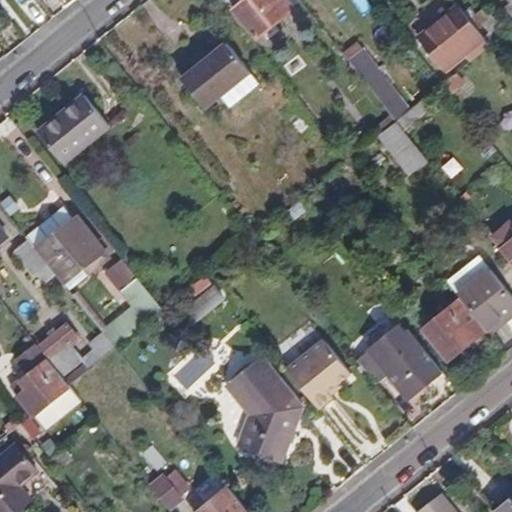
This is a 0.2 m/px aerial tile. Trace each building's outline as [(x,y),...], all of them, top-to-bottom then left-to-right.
[(247,0),(235,10),(258,39),(294,10),(286,0),(247,0)] [(455,15),(443,25),(423,41),(448,74),(457,66),(461,71),(472,62),(490,47),(482,38),(477,42),(455,15)] [(258,82),(228,44),(183,81),(206,110),(225,94),(231,103),(258,82)] [(364,49),(347,60),(397,122),(412,109),(364,49)] [(113,125),(88,96),(41,134),(66,163),(113,125)] [(409,137),(397,122),(396,122),(379,137),(391,152),(409,137)] [(327,187),(307,203),(317,214),(336,198),(327,187)] [(66,210),(29,240),(48,264),(65,283),(88,263),(96,272),(111,259),(78,220),(76,221),(66,210)] [(48,264),(29,240),(15,251),(35,276),(48,264)] [(511,288),(484,254),(450,282),(462,296),(492,334),(511,317),(511,288)] [(163,310),(123,259),(106,272),(135,307),(119,321),(131,335),(163,310)] [(199,322),(228,298),(216,285),(188,308),(199,322)] [(492,334),(462,296),(448,307),(451,311),(427,330),(451,361),(476,341),(479,344),(492,334)] [(131,335),(119,321),(104,332),(116,347),(131,335)] [(369,344),(373,348),(399,327),(396,324),(369,344)] [(80,335),(71,325),(42,348),(65,375),(85,358),(75,346),(80,342),(77,337),(80,335)] [(373,348),(360,358),(380,381),(391,372),(413,398),(445,371),(412,331),(407,336),(399,327),(373,348)] [(116,347),(104,332),(91,342),(103,358),(116,347)] [(328,337),(289,369),(320,408),(334,396),(332,394),(330,391),(341,382),(355,371),(328,337)] [(69,385),(39,348),(19,363),(32,380),(24,387),(31,395),(22,402),(38,421),(46,414),(53,423),(82,400),(69,385)] [(230,387),(253,420),(240,450),(279,467),(304,410),(264,359),(230,387)] [(343,385),(341,382),(330,391),(332,394),(343,385)] [(29,417),(22,423),(34,439),(42,434),(29,417)] [(18,511),(50,487),(17,446),(0,459),(0,511),(18,511)] [(165,478),(153,488),(172,510),(183,501),(165,478)] [(250,511),(231,488),(202,511),(250,511)] [(455,511),(441,494),(420,511),(455,511)] [(511,511),(511,499),(511,498),(495,511),(496,511),(511,511)]
